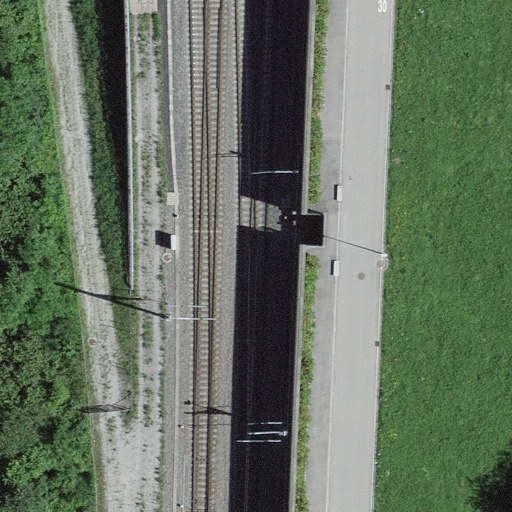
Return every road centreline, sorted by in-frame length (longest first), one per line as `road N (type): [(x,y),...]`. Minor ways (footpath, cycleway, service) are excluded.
road 1 (track): [(52,0),(117,511)]
road 2 (track): [(144,0),(150,290),(134,511)]
road 3 (unclassified): [(370,0),(348,511)]
